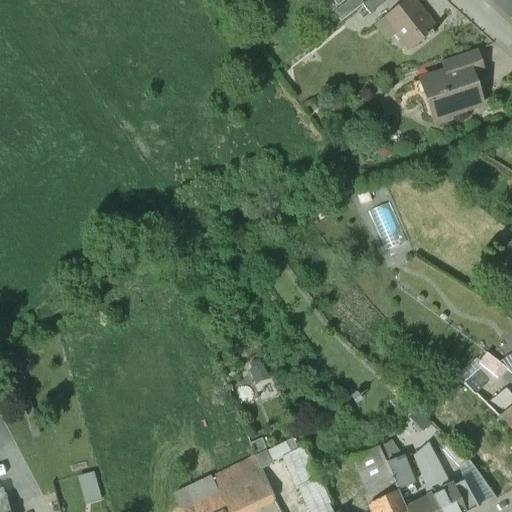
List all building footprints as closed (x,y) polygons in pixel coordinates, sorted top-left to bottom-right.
[(358,0),(349,0),(333,13),(340,23),(361,6),(362,5),(358,0)] [(369,0),(362,5),(361,6),(368,15),(387,0),(369,0)] [(435,31),(411,0),(406,0),(382,19),(407,52),(427,37),(428,39),(432,37),(430,34),(435,31)] [(474,52),(439,64),(443,75),(467,66),(472,80),(482,76),(474,52)] [(443,75),(424,81),(430,99),(427,105),(430,116),(444,122),(448,115),(468,109),(470,110),(475,108),(479,101),(472,80),(467,66),(443,75)] [(511,189),(490,178),(487,185),(510,197),(511,191),(511,189)] [(372,210),(386,247),(405,239),(390,203),(372,210)] [(503,379),(508,370),(507,369),(500,363),(490,356),(478,367),(481,370),(463,386),(473,393),(484,404),(509,385),(503,379)] [(509,385),(511,389),(511,373),(508,370),(503,379),(509,385)] [(217,376),(190,387),(196,403),(224,392),(217,376)] [(511,389),(509,385),(484,404),(497,416),(511,404),(511,389)] [(463,392),(444,411),(453,421),(472,402),(463,392)] [(511,404),(497,416),(498,418),(501,416),(511,428),(511,404)] [(479,417),(468,426),(477,436),(488,427),(479,417)] [(511,458),(511,439),(495,421),(488,427),(477,436),(503,466),(511,458)] [(258,470),(270,463),(260,441),(247,446),(253,459),(258,470)] [(378,448),(386,465),(401,458),(390,442),(378,448)] [(466,460),(450,443),(441,451),(458,468),(466,460)] [(298,490),(316,481),(301,448),(270,463),(258,470),(272,503),(298,490)] [(350,463),(370,506),(397,492),(386,465),(378,448),(350,463)] [(467,459),(496,499),(506,494),(476,452),(467,459)] [(415,453),(402,460),(405,468),(409,466),(419,462),(415,453)] [(462,483),(450,489),(441,473),(437,474),(430,457),(421,461),(427,500),(432,511),(471,511),(477,509),(462,483)] [(386,465),(397,492),(412,485),(407,471),(405,468),(402,460),(401,458),(386,465)] [(511,458),(503,466),(511,476),(511,458)] [(258,470),(253,459),(173,496),(180,511),(260,511),(273,506),(272,503),(258,470)] [(98,470),(82,474),(90,502),(106,498),(98,470)] [(298,490),(308,511),(312,511),(325,505),(328,504),(316,481),(298,490)] [(405,511),(397,492),(370,506),(365,508),(366,511),(405,511)] [(432,511),(427,500),(412,508),(408,511),(432,511)] [(0,511),(8,511),(5,502),(0,503),(0,511)]
